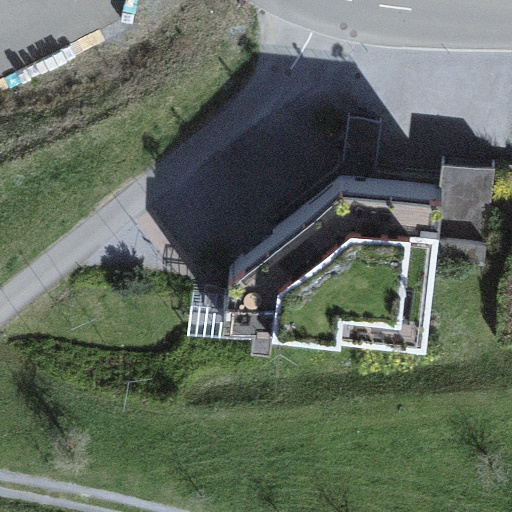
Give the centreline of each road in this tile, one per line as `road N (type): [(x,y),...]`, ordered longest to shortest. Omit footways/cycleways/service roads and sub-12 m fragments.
road 1 (residential): [(325,0),(432,18),(511,20)]
road 2 (track): [(129,511),(0,485)]
